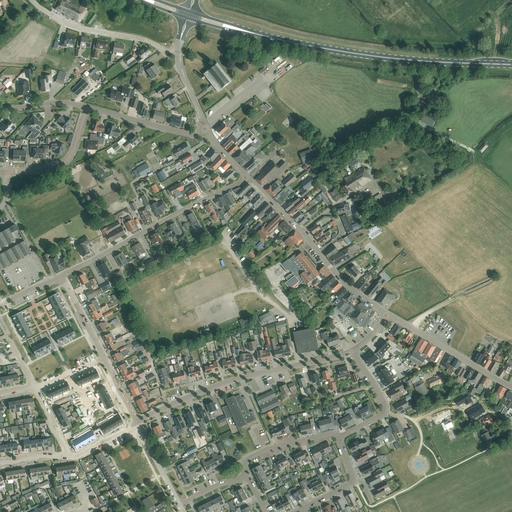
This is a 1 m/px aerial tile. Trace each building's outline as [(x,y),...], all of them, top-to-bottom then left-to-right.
[(79,22),(85,10),(66,1),(65,2),(60,0),(59,0),(55,9),(64,14),(64,15),(79,22)] [(62,39),(60,46),(66,47),(67,43),(74,45),(76,37),(70,35),(66,34),(65,39),(62,39)] [(82,37),(80,46),(84,47),(84,46),(90,48),(91,39),(87,39),(87,38),(82,37)] [(107,41),(97,40),(96,48),(106,50),(107,41)] [(114,43),(113,52),(116,53),(116,52),(123,53),(124,45),(118,44),(118,43),(114,43)] [(141,60),(150,52),(145,47),(137,54),(140,58),(137,60),(139,63),(142,61),(141,60)] [(130,55),(123,60),(127,65),(134,59),(130,55)] [(149,63),(144,66),(146,70),(151,78),(153,78),(160,73),(154,65),(151,67),(149,63)] [(217,93),(232,82),(217,63),(203,74),(217,93)] [(90,77),(95,82),(99,77),(96,75),(98,73),(97,71),(95,73),(90,77)] [(40,80),(41,91),(49,91),(48,82),(51,82),(50,75),(44,76),(44,80),(40,80)] [(62,84),(64,79),(57,76),(55,82),(62,84)] [(8,78),(2,83),(7,88),(12,83),(8,78)] [(77,95),(88,84),(83,79),(72,90),(77,95)] [(21,85),(17,86),(18,95),(26,95),(25,91),(29,91),(28,81),(21,82),(21,85)] [(161,93),(164,97),(172,92),(167,85),(162,88),(161,85),(155,89),(158,95),(161,93)] [(129,89),(123,87),(121,93),(112,90),(109,98),(116,100),(121,102),(123,96),(127,97),(129,89)] [(138,99),(137,99),(138,95),(134,94),(133,97),(130,107),(135,108),(138,99)] [(164,101),(167,105),(167,106),(172,103),(174,107),(179,103),(174,97),(170,100),(168,98),(164,101)] [(140,112),(140,115),(145,117),(147,110),(144,109),(146,104),(141,103),(138,112),(140,112)] [(271,107),(267,103),(264,105),(263,104),(261,106),(266,112),(271,107)] [(152,119),(162,122),(165,114),(155,111),(152,119)] [(60,124),(65,129),(68,126),(70,128),(69,128),(70,129),(73,123),(72,122),(72,123),(71,122),(72,121),(66,117),(65,119),(61,115),(57,120),(61,123),(60,124)] [(431,127),(434,121),(424,115),(420,120),(431,127)] [(32,131),(26,138),(28,139),(35,138),(41,132),(38,129),(42,124),(33,116),(25,125),(32,131)] [(179,121),(180,118),(172,116),(171,119),(170,118),(169,124),(178,127),(180,121),(179,121)] [(93,120),(90,130),(97,132),(97,131),(102,132),(104,126),(99,125),(100,122),(93,120)] [(225,139),(233,132),(233,133),(241,125),(237,121),(235,123),(237,124),(232,129),(233,130),(232,131),(229,127),(228,128),(225,125),(217,132),(221,136),(222,135),(225,139)] [(6,126),(3,123),(0,125),(0,129),(4,133),(5,132),(8,135),(15,127),(10,122),(6,126)] [(106,133),(103,133),(102,138),(104,138),(107,139),(108,135),(113,136),(113,135),(118,136),(120,130),(115,129),(115,126),(109,124),(106,133)] [(250,129),(247,131),(252,136),(254,133),(257,131),(253,127),(251,130),(250,129)] [(245,142),(239,147),(242,150),(247,157),(257,149),(258,147),(262,143),(254,133),(252,136),(249,138),(245,142)] [(124,135),(119,140),(122,144),(128,139),(124,135)] [(140,141),(140,140),(136,135),(124,146),(126,148),(131,143),(134,146),(137,143),(139,145),(142,143),(140,141)] [(226,151),(234,143),(237,140),(232,135),(228,138),(230,139),(222,146),(226,151)] [(96,137),(94,137),(94,141),(86,140),(85,149),(92,149),(92,148),(97,148),(97,144),(103,144),(104,138),(102,138),(101,138),(97,137),(96,137)] [(50,143),(49,149),(55,150),(54,153),(62,155),(65,145),(57,142),(57,144),(50,143)] [(236,147),(239,144),(237,142),(227,151),(231,155),(238,148),(236,147)] [(186,143),(173,150),(171,151),(173,155),(175,155),(177,157),(190,150),(186,143)] [(479,150),(482,152),(487,146),(485,143),(479,150)] [(37,158),(39,158),(39,148),(39,145),(36,145),(30,145),(30,152),(33,152),(33,158),(34,158),(34,159),(37,159),(37,158)] [(13,161),(19,161),(19,151),(16,151),(16,146),(10,146),(10,154),(13,154),(13,161)] [(43,148),(39,148),(39,158),(40,158),(40,159),(43,159),(44,158),(45,158),(45,153),(48,153),(48,146),(43,146),(43,148)] [(19,150),(19,151),(19,161),(25,161),(25,154),(28,155),(28,147),(23,147),(22,150),(19,150)] [(2,152),(0,151),(0,162),(5,162),(5,157),(8,157),(8,149),(2,148),(2,152)] [(212,163),(219,155),(213,149),(206,157),(212,163)] [(303,163),(306,162),(313,160),(314,160),(315,159),(312,149),(300,153),(303,163)] [(234,158),(238,162),(245,156),(241,151),(234,158)] [(191,154),(182,159),(175,162),(177,166),(181,164),(181,165),(184,163),(193,158),(191,154)] [(175,162),(172,157),(171,156),(167,158),(168,159),(169,161),(166,162),(166,163),(163,165),(164,167),(168,165),(168,166),(175,162)] [(211,163),(208,165),(207,167),(209,169),(211,168),(214,171),(225,160),(220,156),(212,164),(211,163)] [(242,167),(249,160),(245,156),(238,162),(242,167)] [(249,173),(259,164),(253,158),(243,167),(249,173)] [(349,164),(352,169),(355,167),(354,165),(359,162),(357,159),(349,164)] [(270,182),(286,166),(288,165),(283,161),(277,167),(274,165),(275,164),(272,160),(260,172),(262,174),(255,180),(262,186),(268,180),(270,182)] [(311,168),(317,163),(314,160),(313,160),(306,162),(311,168)] [(194,173),(204,167),(200,161),(190,168),(194,173)] [(226,161),(221,166),(220,166),(218,168),(221,172),(223,174),(231,166),(226,161)] [(146,163),(137,168),(141,176),(145,174),(144,173),(150,170),(146,163)] [(364,166),(355,172),(362,185),(372,178),(364,166)] [(232,167),(229,170),(226,172),(227,174),(223,178),(227,183),(237,173),(232,167)] [(167,178),(162,171),(157,173),(162,181),(167,178)] [(346,182),(341,186),(347,195),(362,185),(355,172),(344,179),(346,182)] [(190,177),(192,182),(201,178),(198,173),(190,177)] [(209,177),(205,180),(203,181),(202,182),(201,179),(197,181),(203,192),(210,188),(207,183),(206,182),(211,180),(209,177)] [(311,177),(301,185),(305,190),(314,182),(311,177)] [(286,187),(292,183),(288,178),(283,183),(286,187)] [(182,187),(183,186),(181,182),(169,189),(173,196),(184,190),(182,187)] [(240,187),(234,190),(241,197),(252,187),(248,183),(242,189),(240,187)] [(270,187),(270,186),(265,190),(273,198),(282,190),(278,186),(275,183),(270,187)] [(327,191),(321,184),(319,186),(324,193),(327,191)] [(192,185),(189,187),(194,196),(195,197),(199,195),(197,190),(196,187),(194,188),(192,185)] [(186,190),(182,192),(186,198),(188,196),(190,200),(195,197),(194,196),(189,187),(186,189),(186,190)] [(258,192),(253,188),(246,195),(250,200),(258,192)] [(336,202),(342,198),(334,188),(329,192),(336,202)] [(283,200),(288,196),(283,191),(274,199),(280,205),(285,201),(283,200)] [(224,195),(230,206),(236,203),(230,192),(224,195)] [(318,195),(318,196),(320,198),(322,197),(325,201),(328,199),(323,192),(318,195)] [(250,201),(254,205),(252,207),(254,210),(257,208),(265,200),(258,193),(250,201)] [(376,202),(383,198),(380,193),(374,197),(376,202)] [(141,197),(146,207),(150,205),(144,195),(141,197)] [(220,207),(224,205),(227,210),(230,208),(228,203),(227,204),(223,196),(216,199),(216,200),(215,200),(217,204),(218,203),(220,207)] [(284,208),(287,212),(295,206),(294,205),(300,200),(297,196),(284,208)] [(307,196),(295,206),(287,212),(292,217),(299,211),(298,210),(306,203),(307,204),(311,200),(307,196)] [(151,205),(157,217),(164,214),(161,210),(166,207),(163,200),(158,203),(157,202),(151,205)] [(135,202),(130,204),(134,211),(138,209),(135,202)] [(212,211),(214,215),(212,215),(215,221),(219,219),(216,214),(216,213),(210,203),(205,206),(209,213),(212,211)] [(260,217),(261,216),(271,206),(268,203),(257,213),(253,209),(246,216),(240,222),(244,226),(250,220),(256,214),(260,217)] [(337,213),(350,211),(349,203),(340,206),(336,208),(337,213)] [(277,212),(272,207),(266,213),(268,215),(262,220),(264,222),(266,220),(266,221),(267,221),(268,220),(271,218),(277,212)] [(152,220),(145,208),(139,211),(145,223),(152,220)] [(193,226),(195,225),(197,228),(200,226),(200,224),(197,220),(193,212),(187,216),(193,226)] [(299,212),(293,218),(297,222),(305,214),(304,213),(302,214),(299,212)] [(279,214),(268,224),(266,223),(264,225),(257,233),(264,240),(272,233),(278,227),(277,226),(284,219),(279,214)] [(308,221),(305,218),(307,216),(305,214),(297,222),(301,227),(308,221)] [(137,228),(132,220),(130,216),(126,218),(128,222),(125,223),(130,232),(137,228)] [(279,225),(287,234),(293,228),(284,220),(279,225)] [(104,237),(108,244),(110,242),(110,243),(126,234),(125,232),(127,231),(125,228),(125,229),(123,224),(121,225),(119,221),(102,230),(105,237),(104,237)] [(260,222),(253,229),(256,232),(263,225),(260,222)] [(168,227),(169,229),(165,232),(168,236),(171,234),(174,238),(181,234),(174,223),(168,227)] [(15,224),(0,232),(0,238),(13,262),(31,252),(15,224)] [(317,224),(310,230),(313,235),(322,228),(321,226),(319,227),(317,224)] [(244,226),(235,234),(239,237),(247,229),(244,226)] [(322,231),(324,230),(322,228),(313,235),(317,240),(324,234),(322,231)] [(304,239),(295,231),(284,241),(290,247),(294,243),(297,246),(304,239)] [(328,231),(324,234),(317,240),(320,245),(327,239),(326,238),(330,235),(330,234),(328,231)] [(357,238),(353,232),(347,236),(352,243),(356,241),(358,239),(357,238)] [(162,240),(161,240),(157,233),(151,236),(152,238),(150,239),(153,244),(159,241),(161,244),(163,243),(162,240)] [(360,237),(359,236),(357,238),(358,239),(356,241),(358,243),(366,238),(363,235),(360,237)] [(82,257),(89,253),(85,245),(90,242),(86,236),(79,240),(81,243),(76,246),(78,251),(79,251),(82,257)] [(0,269),(13,262),(0,238),(0,269)] [(191,245),(188,239),(180,243),(181,245),(178,247),(179,251),(191,245)] [(138,257),(140,259),(146,256),(144,253),(145,253),(139,243),(132,247),(138,257)] [(330,250),(324,254),(328,259),(333,255),(334,255),(339,252),(334,246),(329,249),(330,250)] [(342,264),(353,257),(348,248),(328,259),(333,267),(341,263),(342,264)] [(46,254),(42,256),(46,262),(50,260),(47,256),(53,253),(52,251),(50,252),(46,254)] [(298,284),(303,280),(307,284),(319,274),(315,268),(317,267),(307,255),(306,257),(302,252),(300,253),(299,251),(289,260),(288,259),(282,264),(288,271),(290,270),(292,273),(290,274),(285,277),(288,280),(285,283),(290,289),(297,283),(298,284)] [(115,257),(120,267),(128,263),(125,257),(124,257),(122,253),(115,257)] [(153,258),(156,263),(162,259),(160,254),(153,258)] [(49,258),(56,271),(55,271),(56,271),(62,268),(62,267),(66,265),(63,259),(59,261),(56,255),(49,258)] [(111,275),(105,263),(97,266),(104,279),(111,275)] [(354,278),(360,273),(352,263),(348,267),(350,270),(349,271),(354,278)] [(331,273),(324,265),(319,270),(322,274),(320,276),(324,279),(331,273)] [(261,271),(270,287),(272,286),(263,270),(261,271)] [(115,274),(119,281),(120,283),(125,280),(124,278),(120,271),(115,274)] [(369,277),(373,273),(371,271),(362,277),(363,278),(362,278),(354,287),(362,293),(370,284),(365,280),(369,277)] [(84,274),(78,277),(82,285),(86,283),(86,284),(88,289),(92,287),(91,285),(94,283),(92,279),(88,281),(87,279),(86,279),(84,274)] [(325,280),(319,286),(323,291),(330,286),(337,280),(332,274),(325,280)] [(365,294),(370,298),(377,289),(379,291),(383,286),(386,282),(383,280),(380,276),(376,280),(365,294)] [(342,285),(337,280),(328,288),(330,291),(333,289),(336,292),(342,285)] [(334,295),(337,298),(333,303),(336,305),(340,300),(339,300),(348,291),(343,286),(334,295)] [(384,307),(385,304),(387,305),(394,295),(384,289),(376,302),(384,307)] [(89,299),(97,295),(95,291),(94,290),(86,293),(89,299)] [(343,317),(343,318),(356,302),(357,300),(354,298),(355,296),(348,291),(334,310),(343,317)] [(60,299),(57,293),(48,297),(51,303),(60,299)] [(54,309),(63,304),(60,299),(51,303),(54,309)] [(356,302),(343,318),(343,320),(345,320),(355,328),(356,328),(358,325),(360,326),(364,320),(367,322),(370,319),(367,317),(371,311),(374,313),(375,311),(373,309),(373,308),(361,300),(359,302),(357,300),(356,302)] [(87,306),(91,313),(96,310),(94,307),(97,306),(95,302),(87,306)] [(66,310),(63,304),(54,309),(57,314),(66,310)] [(69,316),(66,310),(57,314),(60,320),(69,316)] [(101,312),(98,314),(96,310),(91,313),(95,320),(100,318),(99,317),(103,315),(101,312)] [(23,318),(20,312),(11,316),(14,322),(23,318)] [(273,318),(270,312),(259,317),(262,323),(273,318)] [(321,324),(316,316),(312,318),(317,326),(321,324)] [(26,323),(23,318),(14,322),(17,328),(26,323)] [(106,329),(105,327),(107,325),(106,322),(103,323),(102,322),(97,325),(101,332),(106,329)] [(29,329),(26,323),(17,328),(20,333),(29,329)] [(390,333),(397,338),(403,329),(396,324),(390,333)] [(73,331),(71,327),(65,330),(70,339),(76,336),(73,331)] [(319,349),(315,327),(293,331),(298,353),(319,349)] [(32,335),(29,329),(20,333),(23,339),(32,335)] [(70,339),(65,330),(60,333),(64,341),(70,339)] [(408,330),(405,334),(404,333),(401,338),(408,342),(407,343),(410,345),(413,340),(410,339),(413,333),(408,330)] [(266,350),(263,350),(265,360),(272,359),(270,352),(269,349),(271,349),(269,339),(267,331),(264,332),(265,338),(267,344),(265,345),(266,347),(265,347),(266,350)] [(323,340),(327,339),(329,346),(335,344),(333,337),(330,338),(327,331),(321,333),(323,340)] [(64,341),(60,333),(54,336),(56,340),(58,344),(64,341)] [(112,333),(109,335),(108,334),(103,337),(107,344),(112,341),(111,338),(113,337),(112,333)] [(335,334),(335,336),(333,337),(335,344),(341,343),(338,333),(335,334)] [(276,358),(283,357),(280,346),(275,347),(274,338),(269,339),(271,349),(271,350),(274,349),(275,351),(276,358)] [(289,348),(288,346),(291,346),(290,338),(284,339),(286,345),(280,346),(283,357),(291,355),(289,348)] [(415,349),(409,359),(421,366),(427,356),(429,357),(428,360),(428,361),(429,361),(431,357),(432,357),(433,355),(435,356),(439,349),(437,347),(421,338),(415,349)] [(53,347),(51,344),(48,339),(42,342),(47,350),(53,347)] [(383,339),(379,343),(387,350),(390,346),(394,349),(395,347),(397,345),(389,339),(387,342),(383,339)] [(138,340),(133,342),(136,348),(141,346),(138,340)] [(117,343),(114,344),(112,341),(107,344),(110,351),(116,348),(115,348),(118,346),(117,343)] [(47,350),(42,342),(37,345),(41,353),(47,350)] [(379,343),(375,347),(379,350),(377,352),(382,358),(385,355),(383,354),(387,350),(379,343)] [(41,353),(37,345),(31,348),(33,353),(35,356),(41,353)] [(116,362),(121,360),(122,360),(125,359),(123,357),(129,354),(125,346),(119,349),(121,352),(118,353),(118,352),(113,355),(116,362)] [(474,361),(480,364),(488,350),(485,348),(482,354),(479,352),(474,361)] [(431,357),(429,361),(431,362),(432,362),(433,360),(437,362),(444,351),(439,349),(435,356),(433,355),(432,357),(431,357)] [(372,350),(367,354),(374,362),(378,358),(379,360),(382,358),(377,352),(375,354),(372,350)] [(500,358),(499,358),(502,353),(498,351),(495,355),(496,356),(488,369),(494,373),(500,362),(498,361),(500,358)] [(249,353),(245,353),(246,357),(248,364),(254,363),(253,356),(251,356),(251,353),(249,354),(249,353)] [(367,354),(363,357),(369,365),(374,362),(367,354)] [(454,358),(447,354),(441,364),(448,368),(454,358)] [(487,369),(492,361),(489,360),(491,356),(488,355),(482,366),(487,369)] [(222,359),(223,362),(222,362),(224,369),(230,368),(229,361),(226,361),(225,359),(222,359)] [(461,362),(456,359),(452,366),(451,365),(448,369),(451,371),(454,367),(457,369),(461,362)] [(195,361),(192,362),(196,376),(202,374),(200,367),(194,369),(193,366),(197,365),(196,363),(195,361)] [(213,362),(214,364),(211,365),(213,372),(219,370),(218,363),(217,363),(216,361),(213,362)] [(124,363),(118,366),(122,373),(127,371),(126,367),(128,366),(126,362),(124,363)] [(190,367),(188,368),(190,377),(191,377),(192,378),(194,377),(194,376),(196,376),(192,362),(189,363),(190,367)] [(505,375),(507,372),(509,373),(511,366),(511,365),(507,363),(505,367),(504,366),(500,371),(498,376),(502,378),(504,375),(505,375)] [(17,364),(10,365),(10,369),(11,375),(13,382),(19,381),(18,374),(15,374),(14,369),(13,369),(13,368),(18,367),(17,364)] [(179,364),(176,364),(177,370),(178,373),(180,380),(186,378),(184,371),(181,372),(179,364)] [(206,373),(213,372),(211,365),(205,366),(206,373)] [(347,378),(350,377),(349,373),(348,373),(346,366),(338,368),(340,373),(336,374),(337,378),(346,376),(347,378)] [(168,384),(168,383),(169,383),(168,378),(169,378),(167,371),(165,367),(158,369),(159,373),(162,381),(163,381),(164,384),(165,384),(165,385),(168,384)] [(378,371),(377,372),(377,374),(380,377),(388,372),(385,367),(378,371)] [(460,367),(456,374),(458,376),(457,377),(458,378),(460,379),(462,378),(463,376),(466,371),(463,369),(460,367)] [(474,370),(470,367),(464,377),(469,380),(474,370)] [(127,371),(122,373),(126,381),(131,378),(136,375),(132,368),(127,371)] [(324,380),(328,379),(330,390),(336,388),(335,382),(334,382),(332,377),(330,378),(328,370),(322,372),(324,380)] [(470,380),(476,384),(482,375),(475,371),(470,380)] [(388,372),(380,377),(382,382),(391,376),(388,372)] [(321,385),(319,381),(320,381),(317,373),(311,375),(313,383),(316,381),(318,385),(321,385)] [(445,380),(441,374),(427,381),(430,387),(445,380)] [(391,376),(382,382),(385,387),(394,381),(391,376)] [(485,376),(478,388),(475,391),(480,394),(483,389),(482,388),(484,385),(486,386),(490,379),(485,376)] [(306,393),(309,392),(309,393),(311,393),(310,387),(308,388),(307,388),(306,385),(307,385),(304,377),(298,379),(301,387),(304,386),(305,389),(306,393)] [(421,379),(413,383),(420,397),(428,393),(421,379)] [(134,382),(128,385),(131,391),(137,388),(139,387),(140,386),(137,380),(134,382)] [(288,385),(292,394),(297,391),(293,382),(288,385)] [(392,400),(402,394),(400,390),(404,388),(401,382),(394,386),(395,389),(388,393),(392,400)] [(283,399),(285,398),(288,397),(286,393),(289,392),(286,384),(280,387),(282,391),(280,392),(283,399)] [(62,385),(57,387),(60,394),(65,392),(62,385)] [(105,385),(98,389),(100,393),(107,390),(105,385)] [(507,389),(500,385),(495,393),(496,393),(494,397),(493,400),(495,402),(497,399),(499,397),(502,398),(503,396),(507,389)] [(57,387),(52,389),(55,396),(60,394),(57,387)] [(137,388),(131,391),(134,397),(142,393),(139,387),(137,388)] [(107,390),(100,393),(102,398),(110,394),(107,390)] [(260,404),(261,406),(260,406),(263,412),(280,404),(277,398),(276,399),(275,396),(276,396),(273,390),(256,398),(259,404),(260,404)] [(506,398),(508,399),(511,393),(511,392),(509,390),(501,403),(504,405),(506,401),(505,400),(506,398)] [(110,394),(102,398),(105,403),(112,399),(110,394)] [(257,419),(253,411),(250,412),(243,397),(242,397),(240,394),(235,397),(234,396),(226,399),(228,405),(222,408),(223,411),(224,411),(227,419),(232,417),(229,411),(231,411),(238,428),(257,419)] [(464,402),(466,404),(471,401),(467,394),(455,400),(458,405),(459,405),(464,402)] [(136,401),(139,407),(145,403),(142,397),(136,401)] [(29,410),(28,406),(26,399),(20,400),(22,407),(25,406),(25,410),(29,410)] [(112,399),(105,403),(107,407),(114,404),(112,399)] [(156,401),(155,399),(146,403),(145,403),(139,407),(142,413),(149,409),(147,406),(150,405),(156,401)] [(395,405),(399,411),(405,408),(406,411),(413,407),(411,404),(409,406),(405,399),(395,405)] [(9,409),(12,408),(13,412),(16,412),(15,408),(14,401),(8,402),(9,409)] [(215,415),(220,413),(218,409),(217,409),(214,401),(207,404),(210,412),(213,411),(215,415)] [(366,407),(363,408),(367,416),(372,413),(370,408),(372,407),(369,401),(364,403),(366,407)] [(487,411),(482,403),(468,412),(473,420),(487,411)] [(205,410),(204,410),(202,407),(202,406),(196,409),(199,416),(200,419),(202,418),(203,418),(206,423),(210,422),(208,417),(206,410),(205,410)] [(65,408),(63,410),(61,407),(55,410),(58,416),(64,412),(66,411),(65,408)] [(359,414),(362,419),(367,416),(363,408),(362,407),(359,409),(358,407),(353,409),(357,415),(359,414)] [(355,422),(352,418),(356,416),(351,408),(345,411),(348,416),(345,418),(349,425),(355,422)] [(449,409),(433,417),(435,422),(451,414),(449,409)] [(195,421),(191,411),(184,414),(189,424),(188,425),(189,428),(194,425),(193,423),(195,421)] [(58,416),(61,421),(67,418),(64,412),(58,416)] [(328,419),(325,420),(327,429),(333,427),(331,421),(334,420),(333,414),(330,415),(327,415),(328,419)] [(494,422),(491,414),(481,418),(484,426),(494,422)] [(118,415),(114,417),(118,425),(122,423),(118,415)] [(341,415),(336,418),(338,426),(342,424),(344,428),(349,425),(345,418),(343,419),(341,415)] [(175,418),(178,425),(179,427),(176,428),(179,434),(185,432),(183,428),(186,427),(184,422),(183,422),(180,416),(175,418)] [(114,417),(110,419),(114,427),(118,425),(114,417)] [(285,427),(292,424),(288,417),(282,421),(283,424),(279,426),(283,435),(288,432),(285,427)] [(70,424),(67,418),(61,421),(64,427),(70,424)] [(321,430),(327,429),(325,420),(319,421),(318,418),(315,418),(317,424),(319,424),(321,430)] [(110,419),(106,421),(110,429),(114,427),(110,419)] [(311,424),(305,425),(307,433),(313,432),(311,425),(314,424),(313,419),(310,419),(311,424)] [(176,428),(174,429),(170,420),(164,423),(167,430),(168,432),(172,431),(175,438),(180,436),(179,434),(176,428)] [(298,431),(301,430),(302,435),(307,433),(305,425),(302,426),(302,423),(300,424),(299,420),(295,420),(297,428),(298,431)] [(399,420),(391,424),(397,433),(404,429),(399,420)] [(447,420),(443,422),(441,423),(443,427),(445,425),(447,429),(451,428),(447,420)] [(106,421),(102,424),(107,432),(110,429),(106,421)] [(163,434),(162,432),(163,432),(159,425),(153,427),(156,435),(160,433),(161,435),(163,434)] [(269,427),(270,430),(273,435),(276,433),(278,437),(283,435),(279,426),(274,429),(272,425),(269,427)] [(388,434),(385,427),(379,430),(384,439),(387,437),(390,442),(395,439),(391,432),(388,434)] [(90,430),(85,432),(90,441),(94,438),(90,430)] [(376,439),(373,440),(376,446),(381,444),(380,441),(384,439),(379,430),(373,433),(376,439)] [(48,438),(44,438),(44,436),(44,433),(42,433),(42,431),(41,432),(42,438),(41,439),(42,445),(49,444),(48,438)] [(85,432),(80,435),(85,443),(90,441),(85,432)] [(482,435),(485,440),(491,437),(488,432),(482,435)] [(80,435),(75,437),(80,446),(85,443),(80,435)] [(75,437),(71,440),(76,449),(80,446),(75,437)] [(10,440),(11,443),(12,450),(18,449),(17,442),(14,443),(13,439),(10,440)] [(350,444),(353,451),(360,447),(361,449),(369,445),(365,439),(361,441),(360,439),(350,444)] [(328,441),(322,444),(327,453),(331,451),(331,453),(332,455),(337,452),(333,446),(331,447),(328,441)] [(328,463),(325,458),(326,458),(324,456),(324,457),(323,455),(327,453),(322,444),(317,447),(321,456),(326,464),(328,463)] [(356,456),(359,463),(369,458),(367,454),(372,452),(369,446),(360,451),(362,453),(356,456)] [(318,458),(321,456),(317,447),(312,450),(314,455),(312,456),(315,463),(320,461),(319,459),(318,459),(318,458)] [(303,450),(298,453),(302,460),(305,459),(307,462),(311,459),(308,453),(305,454),(303,450)] [(96,458),(94,460),(95,462),(105,457),(102,451),(95,455),(96,458)] [(216,452),(214,454),(219,465),(226,462),(222,454),(218,456),(216,452)] [(298,466),(300,465),(299,462),(302,460),(298,453),(293,455),(297,463),(298,466)] [(213,458),(209,460),(213,468),(219,465),(214,454),(211,455),(213,458)] [(282,455),(280,456),(285,467),(290,464),(292,469),(294,468),(293,464),(290,459),(288,460),(286,457),(284,458),(282,455)] [(280,469),(285,467),(280,456),(277,457),(279,461),(277,462),(278,465),(276,466),(278,472),(281,470),(280,469)] [(97,465),(99,463),(101,467),(108,463),(105,457),(95,462),(97,465)] [(362,471),(363,473),(363,474),(364,473),(365,474),(374,470),(372,466),(380,462),(377,457),(369,461),(371,463),(362,468),(363,470),(362,470),(362,471)] [(201,460),(207,471),(213,468),(209,460),(205,462),(204,459),(201,460)] [(177,466),(180,472),(188,468),(186,464),(190,463),(189,460),(177,466)] [(101,467),(98,468),(99,471),(97,472),(98,475),(101,473),(110,469),(108,463),(101,467)] [(252,469),(255,473),(266,467),(265,466),(262,467),(261,464),(252,469)] [(329,476),(339,471),(336,466),(325,472),(326,474),(323,475),(324,478),(329,476)] [(255,473),(257,478),(265,474),(264,471),(267,469),(266,467),(255,473)] [(180,472),(183,478),(195,473),(194,470),(190,472),(188,468),(180,472)] [(105,475),(106,478),(113,474),(110,469),(101,473),(103,476),(105,475)] [(378,475),(368,480),(371,486),(382,480),(380,477),(384,475),(381,469),(376,472),(378,475)] [(334,479),(341,475),(339,471),(329,476),(332,480),(334,479)] [(196,475),(195,473),(183,478),(187,485),(195,481),(193,477),(196,475)] [(318,476),(313,478),(315,481),(319,489),(324,487),(321,481),(324,479),(321,473),(318,475),(318,476)] [(106,482),(107,485),(116,480),(113,474),(106,478),(108,481),(106,482)] [(267,476),(265,474),(257,478),(259,482),(272,476),(271,474),(270,474),(270,475),(267,476)] [(259,482),(262,487),(270,483),(269,480),(272,479),(271,477),(272,476),(259,482)] [(306,478),(303,480),(304,482),(307,487),(307,488),(310,487),(313,492),(319,489),(315,481),(313,478),(308,481),(307,480),(307,481),(306,478)] [(111,486),(112,489),(119,486),(116,480),(107,485),(109,487),(111,486)] [(302,488),(298,490),(302,498),(307,496),(303,489),(306,488),(307,487),(304,482),(303,480),(299,482),(302,488)] [(380,485),(382,487),(374,491),(377,498),(386,493),(384,489),(389,486),(386,482),(380,485)] [(271,486),(270,483),(262,487),(264,492),(276,486),(275,484),(271,486)] [(113,496),(116,495),(117,497),(125,492),(124,491),(122,492),(119,486),(112,489),(109,491),(111,494),(112,494),(113,496)] [(236,493),(237,497),(245,493),(242,487),(238,490),(237,487),(230,490),(233,495),(236,493)] [(290,489),(288,490),(291,496),(293,494),(297,501),(302,498),(298,490),(297,491),(295,487),(290,489)] [(40,498),(42,502),(47,511),(48,511),(53,509),(50,502),(51,502),(49,498),(47,499),(49,503),(45,505),(44,502),(44,501),(45,501),(40,490),(36,492),(40,498)] [(73,495),(69,497),(68,494),(66,494),(72,505),(77,502),(74,495),(75,494),(73,491),(71,492),(73,495)] [(245,503),(244,500),(248,498),(245,493),(237,497),(239,500),(237,501),(239,506),(245,503)] [(287,497),(281,500),(285,508),(291,505),(288,500),(291,499),(288,493),(285,495),(287,497)] [(363,506),(359,499),(357,501),(352,493),(346,496),(351,507),(356,504),(358,508),(363,506)] [(62,497),(61,497),(62,499),(65,505),(65,506),(66,508),(72,505),(66,494),(64,496),(66,499),(64,500),(62,497)] [(167,511),(164,507),(163,508),(163,507),(160,503),(155,507),(148,496),(142,501),(148,511),(146,511),(167,511)] [(221,496),(216,498),(220,506),(223,505),(225,508),(227,507),(221,496)] [(60,502),(57,504),(61,511),(66,508),(65,506),(65,505),(62,499),(61,497),(58,499),(60,502)] [(216,498),(212,500),(217,511),(218,511),(219,511),(218,508),(220,506),(216,498)] [(335,502),(339,510),(338,511),(350,511),(351,511),(348,506),(346,507),(341,498),(335,502)] [(214,510),(215,511),(217,511),(212,500),(207,502),(211,511),(214,510)] [(274,500),(271,501),(274,508),(277,506),(279,511),(285,508),(281,500),(276,503),(274,500)] [(40,511),(47,511),(42,502),(43,505),(40,507),(38,504),(37,505),(40,511)] [(207,502),(202,505),(206,511),(209,511),(211,511),(207,502)]
